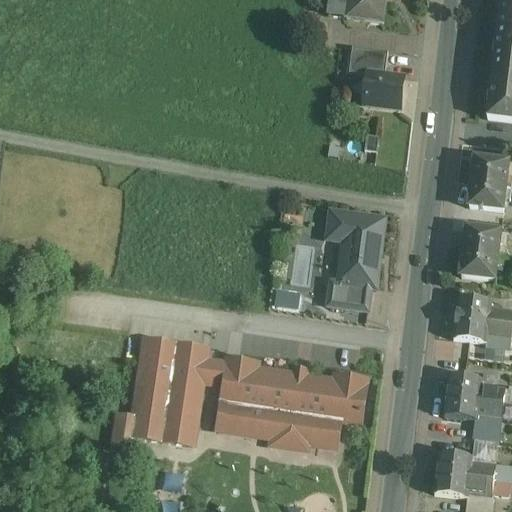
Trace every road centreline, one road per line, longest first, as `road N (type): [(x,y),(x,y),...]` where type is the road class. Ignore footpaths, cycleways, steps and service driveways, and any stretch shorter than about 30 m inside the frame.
road 1 (residential): [(314,191),(0,142)]
road 2 (residential): [(392,511),(429,211)]
road 3 (residential): [(429,211),(452,0)]
